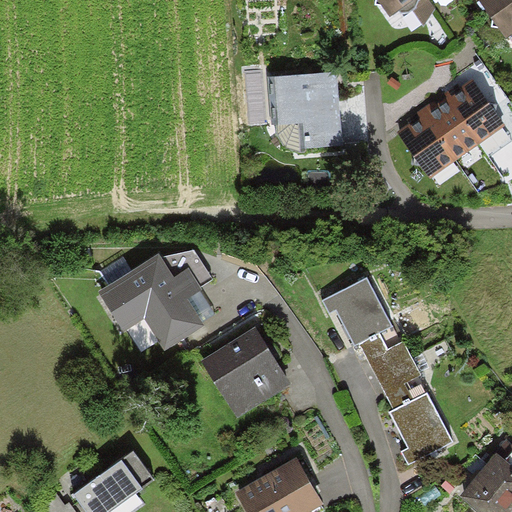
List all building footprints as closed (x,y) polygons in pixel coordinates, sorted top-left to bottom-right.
[(378,0),(398,24),(427,0),(378,0)] [(511,0),(479,0),(476,3),(511,49),(511,0)] [(330,74),(271,79),(275,129),(300,127),(302,153),(342,149),(336,74),(330,74)] [(480,89),(397,147),(428,190),(510,132),(480,89)] [(157,256),(97,295),(121,331),(144,315),(164,351),(204,329),(187,302),(202,291),(200,289),(213,282),(194,252),(160,259),(157,256)] [(367,278),(322,302),(328,314),(337,310),(354,345),(360,342),(379,332),(392,325),(367,278)] [(290,383),(256,331),(202,366),(236,418),(290,383)] [(379,332),(360,342),(395,411),(414,402),(405,385),(422,377),(404,343),(388,350),(379,332)] [(414,402),(395,411),(390,413),(409,449),(402,453),(409,467),(454,444),(428,395),(414,402)] [(511,511),(511,453),(503,464),(491,454),(456,498),(473,511),(511,511)] [(131,454),(74,496),(85,511),(110,511),(151,483),(131,454)] [(295,458),(231,495),(241,511),(306,511),(322,503),(295,458)] [(59,511),(79,511),(72,498),(57,506),(59,511)]
